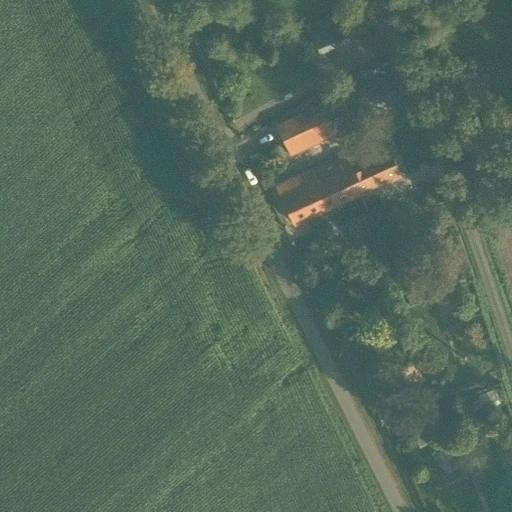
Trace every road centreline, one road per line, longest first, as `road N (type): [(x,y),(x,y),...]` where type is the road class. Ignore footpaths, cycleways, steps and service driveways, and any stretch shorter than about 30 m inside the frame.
road 1 (unclassified): [(411,511),(172,0)]
road 2 (unclassified): [(511,337),(390,18),(396,0)]
